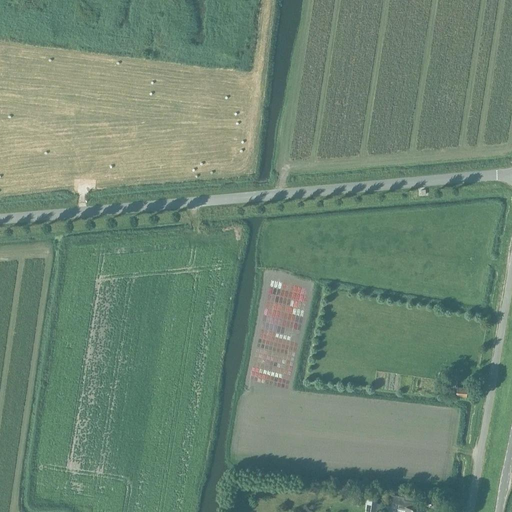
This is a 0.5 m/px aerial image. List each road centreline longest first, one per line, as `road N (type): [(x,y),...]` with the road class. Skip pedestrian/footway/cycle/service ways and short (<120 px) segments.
road 1 (tertiary): [(0,219),(511,174)]
road 2 (tertiary): [(511,271),(471,511)]
